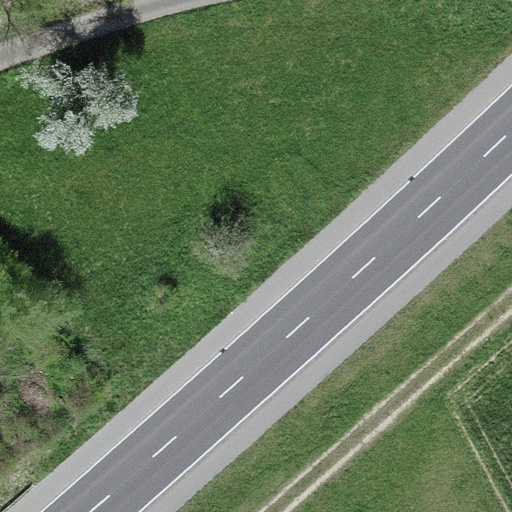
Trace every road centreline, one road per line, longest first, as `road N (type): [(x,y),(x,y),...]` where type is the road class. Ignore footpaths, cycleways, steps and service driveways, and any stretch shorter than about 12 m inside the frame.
road 1 (primary): [(89,511),(511,129)]
road 2 (track): [(511,301),(273,511)]
